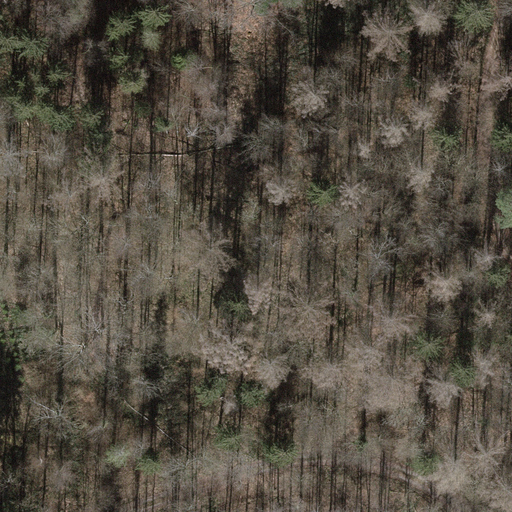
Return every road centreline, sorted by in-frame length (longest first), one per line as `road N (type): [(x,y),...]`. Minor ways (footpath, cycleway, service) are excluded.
road 1 (track): [(125,511),(281,457),(364,457),(445,486),(470,511)]
road 2 (track): [(511,251),(502,235),(482,124),(507,0)]
